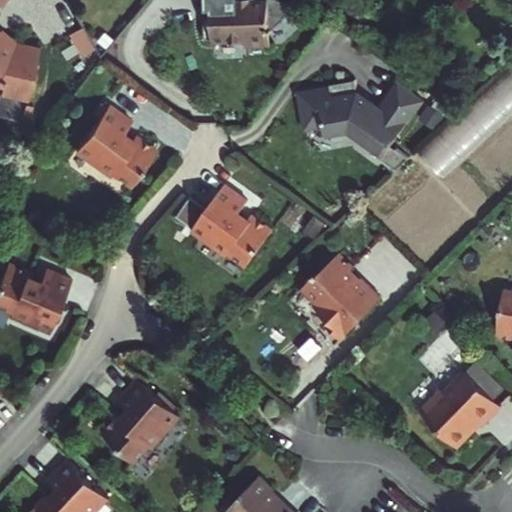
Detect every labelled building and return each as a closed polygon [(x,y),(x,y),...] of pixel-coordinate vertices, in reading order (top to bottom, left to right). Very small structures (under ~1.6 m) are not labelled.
[(0,0),(0,70),(1,72),(8,73),(6,81),(34,87),(45,34),(22,29),(7,16),(1,23),(0,21),(0,0)] [(217,0),(227,36),(251,30),(250,23),(256,22),(259,35),(263,34),(286,28),(281,10),(289,0),(217,0)] [(103,35),(90,13),(77,21),(90,43),(103,35)] [(323,70),(323,106),(343,106),(343,115),(366,115),(377,123),(375,126),(387,135),(389,132),(401,140),(409,129),(440,87),(414,68),(396,94),(381,80),(381,70),(323,70)] [(447,177),(511,114),(511,69),(424,153),(447,177)] [(165,138),(144,122),(141,125),(132,118),(141,105),(119,88),(87,131),(122,158),(125,153),(144,167),(165,138)] [(401,140),(399,143),(413,153),(425,141),(409,129),(401,140)] [(283,216),(264,203),(260,209),(250,201),(260,188),(237,171),(216,200),(200,188),(187,206),(204,218),(238,243),(241,240),(258,252),(283,216)] [(323,294),(319,297),(333,311),(333,317),(342,326),(350,325),(385,289),(365,270),(362,272),(353,263),(356,260),(341,246),(323,265),(322,263),(307,278),(323,294)] [(50,267),(40,262),(42,258),(19,248),(0,287),(21,297),(20,300),(60,318),(85,265),(57,252),(50,267)] [(484,358),(472,370),(500,398),(511,387),(484,358)] [(140,394),(132,402),(127,398),(110,416),(138,441),(154,424),(159,429),(187,398),(147,362),(128,383),(140,394)] [(487,425),(507,405),(500,398),(472,370),(451,391),(448,389),(427,410),(464,444),(480,428),(479,427),(484,422),(487,425)] [(65,476),(56,485),(52,482),(28,508),(31,511),(85,511),(86,511),(85,511),(90,511),(117,484),(75,443),(54,466),(65,476)] [(308,511),(310,511),(288,489),(284,493),(275,484),(281,478),(267,464),(231,501),(242,511),(308,511)]
